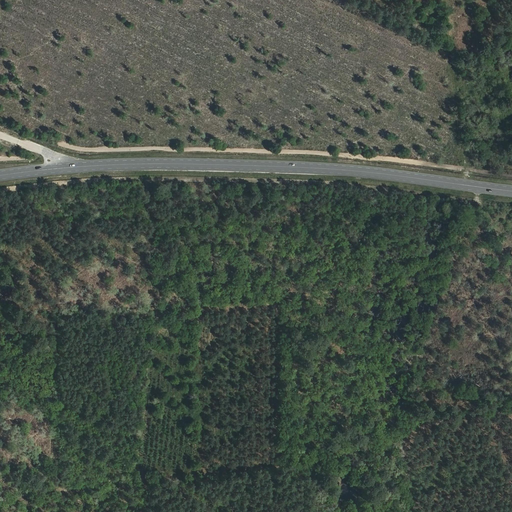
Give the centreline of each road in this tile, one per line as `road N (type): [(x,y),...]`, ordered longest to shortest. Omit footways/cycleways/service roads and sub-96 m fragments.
road 1 (track): [(0,501),(334,458),(456,419),(511,416)]
road 2 (secondary): [(511,191),(274,166),(151,163),(0,175)]
